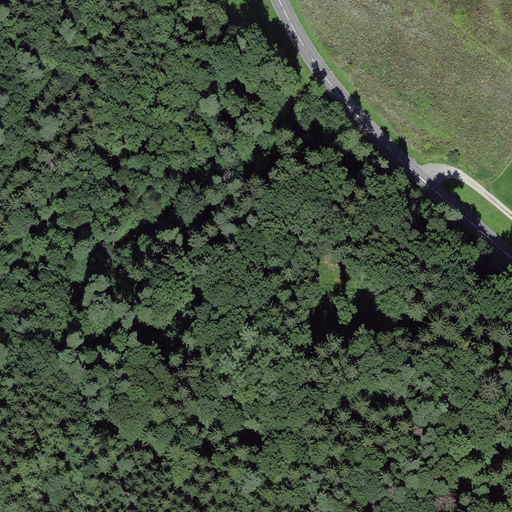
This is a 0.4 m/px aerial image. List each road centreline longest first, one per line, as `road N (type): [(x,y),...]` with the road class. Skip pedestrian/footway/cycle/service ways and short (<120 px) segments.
road 1 (tertiary): [(279,0),(344,101),(511,258)]
road 2 (track): [(91,0),(27,121),(0,148)]
